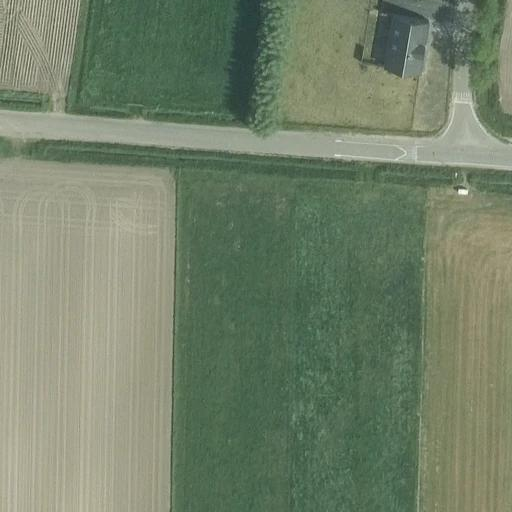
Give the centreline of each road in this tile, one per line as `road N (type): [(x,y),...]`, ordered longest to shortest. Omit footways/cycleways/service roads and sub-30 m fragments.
road 1 (tertiary): [(457,156),(0,122)]
road 2 (unclassified): [(457,156),(469,0)]
